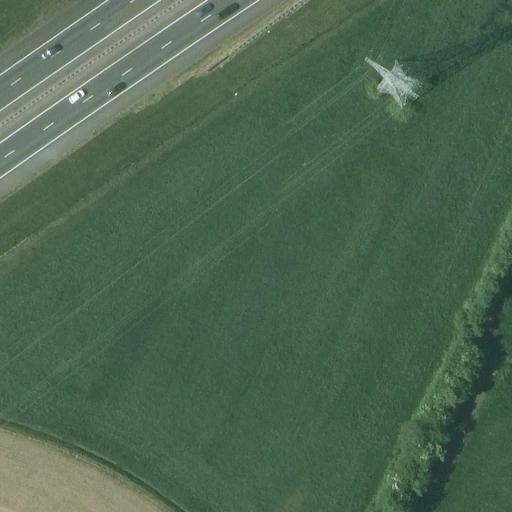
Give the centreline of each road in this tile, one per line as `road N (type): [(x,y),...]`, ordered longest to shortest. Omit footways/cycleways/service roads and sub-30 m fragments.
road 1 (motorway): [(0,166),(239,0)]
road 2 (motorway): [(137,0),(0,96)]
